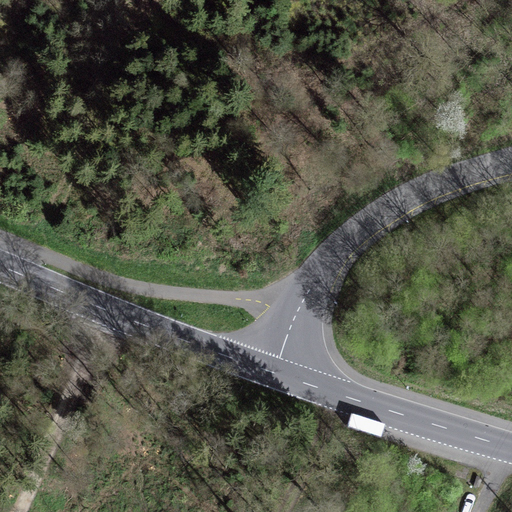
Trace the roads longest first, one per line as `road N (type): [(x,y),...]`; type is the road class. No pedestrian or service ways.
road 1 (unclassified): [(274,373),(314,279),(349,237),(436,182),(511,160)]
road 2 (secondary): [(274,373),(0,265)]
road 3 (secondary): [(511,448),(274,373)]
road 4 (track): [(17,511),(104,308)]
